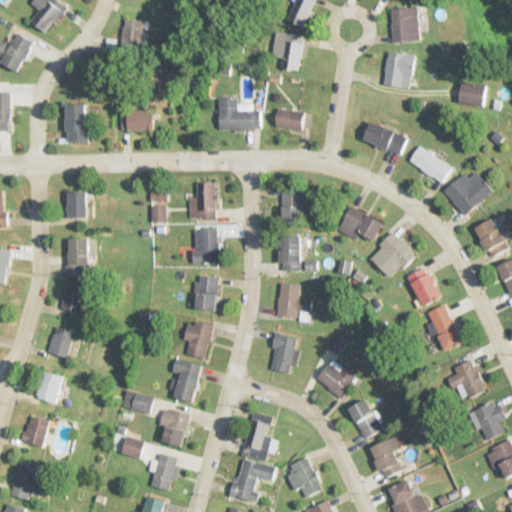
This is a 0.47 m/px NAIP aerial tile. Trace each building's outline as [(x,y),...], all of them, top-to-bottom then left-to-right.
[(41,10),(32,21),(50,34),(70,7),(60,0),(35,0),(32,4),(41,10)] [(297,0),(289,19),(306,27),(318,0),(297,0)] [(393,8),(395,42),(421,40),(419,7),(393,8)] [(127,51),(149,48),(146,19),(124,22),(127,51)] [(284,59),(282,67),(300,71),(306,36),(278,31),(273,57),(284,59)] [(14,39),(8,36),(0,49),(0,59),(20,71),(36,43),(18,32),(14,39)] [(175,32),(175,61),(194,61),(194,32),(175,32)] [(386,85),(413,87),(415,54),(389,51),(386,85)] [(488,85),(464,82),(461,102),(486,105),(488,85)] [(0,134),(13,134),(12,92),(0,91),(0,134)] [(262,129),(262,105),(239,105),(239,97),(221,98),(221,129),(262,129)] [(89,105),(68,105),(68,143),(89,143),(89,105)] [(305,130),(306,111),(280,109),(278,127),(305,130)] [(155,110),(129,110),(129,130),(155,130),(155,110)] [(409,136),(372,121),(365,140),(402,154),(409,136)] [(443,182),(453,166),(421,145),(411,161),(443,182)] [(446,191),(468,214),(494,190),(476,172),(470,178),(465,173),(446,191)] [(217,218),(217,183),(199,183),(199,218),(217,218)] [(284,223),(304,223),(304,188),(284,188),(284,223)] [(89,192),(70,192),(70,218),(89,218),(89,192)] [(340,228),(358,238),(362,231),(376,239),(385,223),(353,205),(340,228)] [(475,231),(496,258),(511,246),(491,219),(475,231)] [(196,262),(220,262),(220,229),(196,229),(196,262)] [(394,278),(418,254),(396,232),(372,256),(394,278)] [(302,271),(302,237),(282,237),(282,271),(302,271)] [(91,239),(70,239),(70,273),(91,273),(91,239)] [(9,249),(0,249),(0,283),(11,283),(9,249)] [(511,293),(511,260),(499,267),(511,293)] [(426,306),(444,297),(427,266),(409,276),(426,306)] [(217,311),(221,277),(200,275),(197,309),(217,311)] [(83,313),(87,286),(68,283),(64,310),(83,313)] [(279,317),(311,320),(312,299),(301,298),(302,284),(282,283),(279,317)] [(448,351),(465,342),(447,304),(430,312),(448,351)] [(185,339),(192,341),(188,353),(206,358),(215,327),(191,320),(185,339)] [(70,358),(77,332),(59,326),(51,353),(70,358)] [(295,373),(301,338),(278,334),(272,369),(295,373)] [(169,395),(195,402),(204,365),(178,359),(169,395)] [(343,399),(363,377),(347,363),(343,368),(335,360),(319,377),(343,399)] [(489,389),(473,360),(456,369),(472,398),(489,389)] [(38,398),(57,403),(65,377),(45,371),(38,398)] [(384,430),(368,400),(351,409),(367,439),(384,430)] [(508,417),(500,401),(476,412),(490,441),(508,432),(502,420),(508,417)] [(192,414),(166,407),(161,424),(168,426),(164,441),(183,446),(192,414)] [(276,417),(257,412),(233,494),(254,501),(261,477),(274,481),(278,466),(263,462),(276,417)] [(43,448),(52,421),(33,415),(24,441),(43,448)] [(141,458),(145,442),(127,437),(123,453),(141,458)] [(405,472),(395,450),(401,448),(396,437),(372,448),(386,480),(405,472)] [(511,480),(511,479),(511,443),(510,440),(488,453),(497,468),(502,465),(511,480)] [(182,458),(162,453),(153,485),(173,491),(182,458)] [(297,490),(302,488),(308,498),(325,490),(309,457),(291,466),(295,472),(289,475),(297,490)] [(42,467),(23,459),(10,494),(30,501),(42,467)] [(424,494),(417,497),(410,481),(390,489),(399,511),(403,510),(403,511),(427,511),(431,511),(424,494)] [(163,511),(167,502),(149,497),(144,511),(138,511),(136,511),(163,511)] [(334,511),(330,501),(309,509),(310,511),(334,511)]
